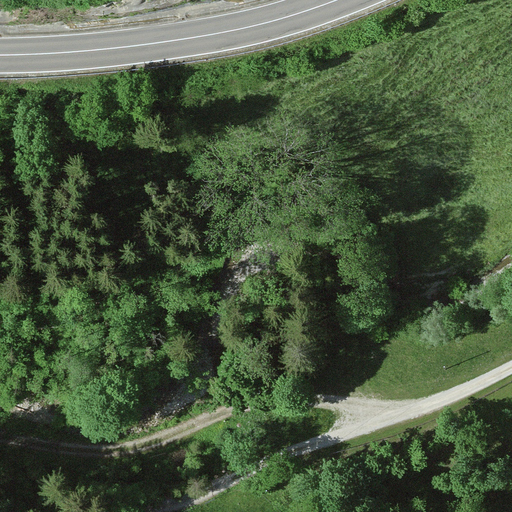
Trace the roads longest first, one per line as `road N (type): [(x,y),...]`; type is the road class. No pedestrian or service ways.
road 1 (track): [(411,416),(323,403),(220,411),(127,446),(0,438)]
road 2 (secondary): [(337,0),(169,41),(0,54)]
